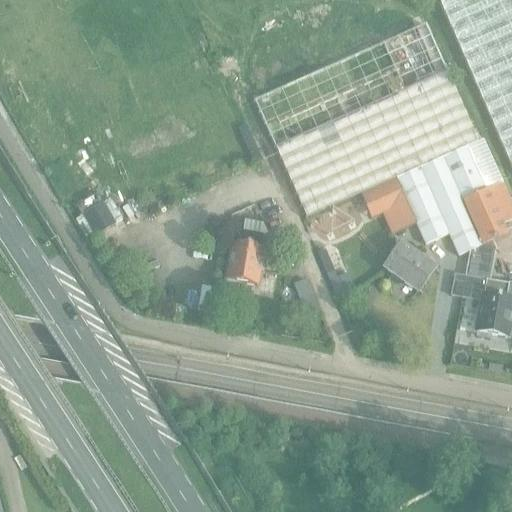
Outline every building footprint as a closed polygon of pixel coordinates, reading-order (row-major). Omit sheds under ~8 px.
[(511,0),(439,0),(511,165),(511,0)] [(426,27),(254,102),(306,220),(381,186),(396,180),(477,146),(426,27)] [(246,126),(238,129),(240,135),(248,131),(246,126)] [(477,146),(396,180),(415,225),(425,246),(449,236),(458,257),(469,252),(474,250),(508,235),(503,224),(511,219),(511,209),(483,143),(477,146)] [(110,200),(103,204),(115,225),(122,221),(110,200)] [(102,204),(82,217),(95,239),(115,226),(102,204)] [(263,225),(244,221),(242,233),(238,232),(236,246),(232,245),(226,283),(228,284),(230,286),(238,288),(240,286),(259,289),(266,251),(260,250),(263,236),(267,234),(263,225)] [(511,245),(508,237),(493,243),(500,259),(511,252),(511,245)] [(417,294),(434,271),(396,244),(389,254),(393,257),(384,270),(417,294)] [(455,277),(452,298),(482,304),(477,335),(480,336),(479,339),(491,341),(491,337),(508,340),(510,329),(511,329),(511,285),(509,285),(509,287),(485,282),(464,279),(455,277)]
